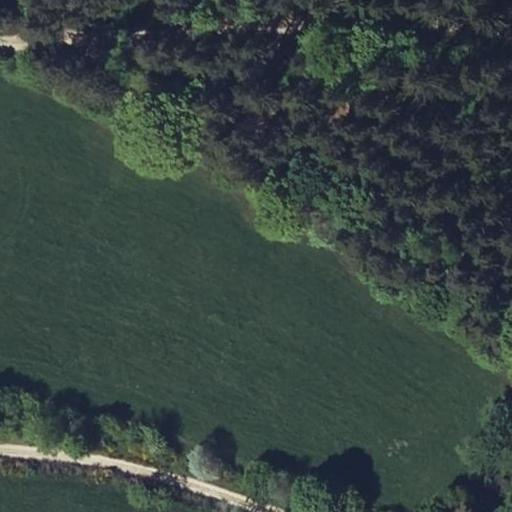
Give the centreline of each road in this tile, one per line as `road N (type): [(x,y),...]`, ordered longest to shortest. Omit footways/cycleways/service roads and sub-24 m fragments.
road 1 (track): [(511,37),(462,21),(138,31),(0,63)]
road 2 (track): [(0,468),(135,491),(181,511)]
